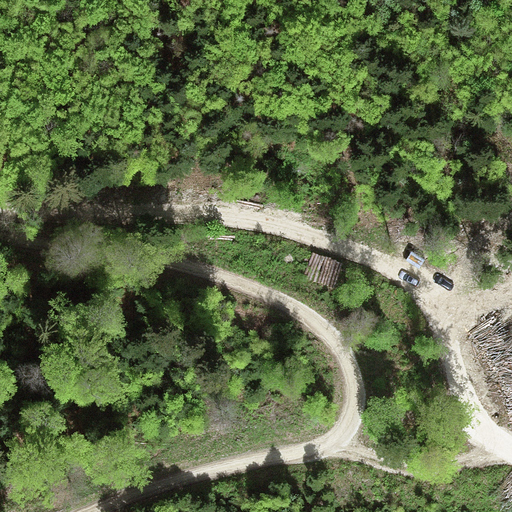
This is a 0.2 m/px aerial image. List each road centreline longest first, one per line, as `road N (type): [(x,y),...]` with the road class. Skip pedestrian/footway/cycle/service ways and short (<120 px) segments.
road 1 (track): [(0,228),(269,289),(334,340),(355,372),(359,409),(340,436),(314,450),(189,476),(94,511)]
road 2 (track): [(0,215),(198,209),(312,234),(437,295),(488,337),(511,371)]
